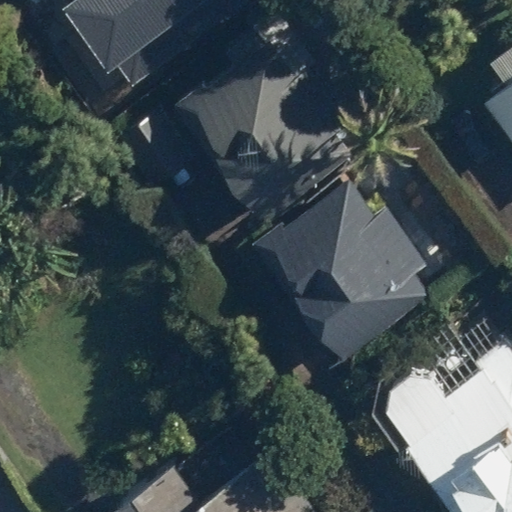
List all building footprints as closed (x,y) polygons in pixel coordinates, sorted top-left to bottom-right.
[(278,0),(135,99),(179,166),(233,131),(283,208),(375,147),(368,136),(278,0)] [(511,38),(511,40),(511,41),(511,65),(498,76),(511,95),(511,38)] [(375,147),(283,208),(264,220),(349,350),(462,275),(405,187),(434,168),(407,126),(375,147)] [(0,379),(31,421),(54,404),(0,330),(0,379)] [(412,413),(484,511),(511,511),(511,330),(455,372),(453,370),(451,368),(448,366),(446,364),(444,363),(441,362),(438,361),(435,360),(432,360),(430,360),(427,360),(424,361),(421,362),(418,363),(416,364),(413,366),(411,368),(409,370),(407,372),(406,374),(404,377),(403,379),(402,382),(402,385),(401,388),(401,391),(401,394),(402,396),(403,399),(404,402),(405,404),(407,407),(408,409),(410,411),(412,413)] [(192,447),(125,494),(138,511),(343,511),(286,430),(215,480),(192,447)]
